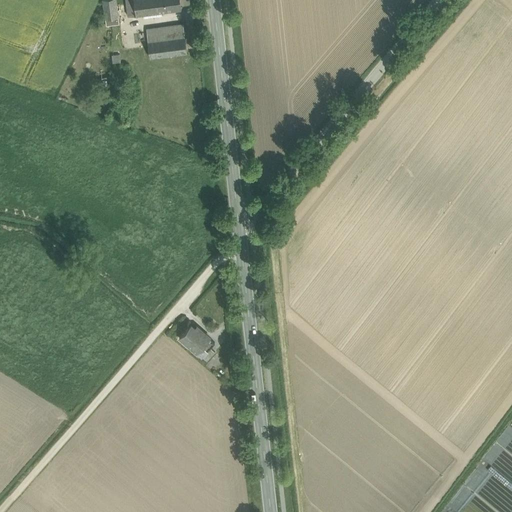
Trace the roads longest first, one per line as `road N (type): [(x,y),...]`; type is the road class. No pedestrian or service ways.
road 1 (residential): [(239,236),(0,511)]
road 2 (residential): [(439,0),(239,236)]
road 3 (secondary): [(239,236),(271,511)]
road 4 (secondary): [(213,0),(239,236)]
